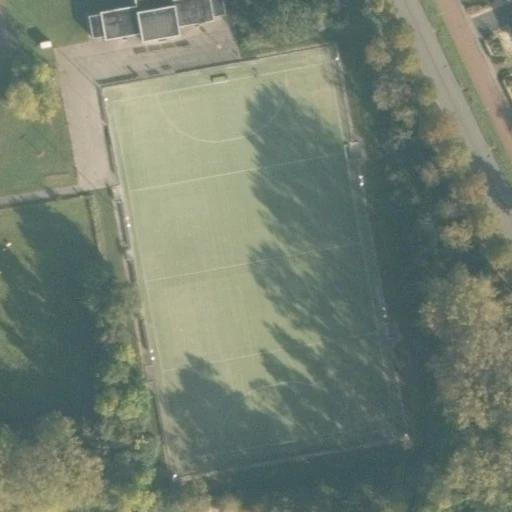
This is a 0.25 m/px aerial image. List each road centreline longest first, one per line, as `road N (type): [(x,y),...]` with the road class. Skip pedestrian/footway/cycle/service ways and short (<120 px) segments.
road 1 (primary): [(511,223),(403,0)]
road 2 (residential): [(511,137),(445,0)]
